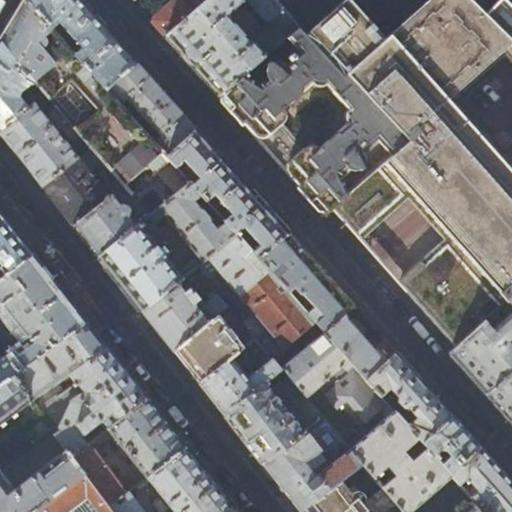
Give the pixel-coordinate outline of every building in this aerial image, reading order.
[(23,0),(9,24),(0,38),(0,43),(33,82),(44,95),(53,106),(80,138),(90,150),(122,188),(130,197),(135,203),(147,217),(156,209),(188,183),(175,169),(165,158),(105,91),(76,58),(66,46),(24,0),(23,0)] [(24,0),(66,46),(73,39),(84,51),(76,58),(105,91),(135,63),(112,37),(78,0),(24,0)] [(175,0),(151,21),(165,37),(196,9),(188,0),(184,0),(183,2),(181,0),(175,0)] [(206,0),(205,1),(196,9),(165,37),(192,67),(219,97),(243,75),(266,55),(256,45),(254,45),(251,41),(249,43),(247,41),(223,14),(223,11),(227,12),(240,0),(206,0)] [(297,26),(272,0),(244,0),(248,0),(246,4),(265,25),(247,41),(249,43),(251,41),(254,45),(256,45),(266,55),(286,37),(297,26)] [(399,284),(430,318),(456,347),(484,323),(505,303),(511,297),(511,44),(468,0),(272,0),(297,26),(405,142),(390,155),(348,192),(331,207),(340,217),(344,222),(346,222),(348,223),(350,223),(352,224),(354,223),(355,222),(400,182),(448,236),(402,276),(400,279),(400,280),(399,282),(399,284)] [(511,0),(468,0),(511,44),(511,0)] [(261,87),(243,75),(219,97),(246,128),(298,186),(323,214),(331,207),(348,192),(339,175),(346,169),(349,171),(351,172),(354,172),(358,171),(359,171),(361,172),(364,169),(363,167),(364,164),(365,162),(365,159),(363,155),(362,154),(377,140),(390,155),(405,142),(297,26),(286,37),(299,52),(295,56),(292,53),(287,58),(290,61),(284,66),(282,64),(280,63),(278,63),(275,62),(272,63),(270,62),(266,65),(268,66),(267,68),(266,70),(266,73),(267,77),(268,80),(261,87)] [(19,93),(33,82),(0,43),(0,130),(32,105),(34,104),(28,97),(20,102),(17,98),(19,93)] [(161,92),(135,63),(105,91),(165,158),(195,130),(161,92)] [(49,125),(32,105),(0,130),(0,135),(21,162),(41,188),(77,160),(64,144),(70,138),(75,143),(80,138),(53,106),(47,111),(54,121),(49,125)] [(256,199),(195,130),(165,158),(175,169),(182,162),(198,181),(192,187),(200,196),(206,203),(213,196),(230,215),(222,221),(225,224),(234,234),(241,228),(257,246),(250,252),(258,260),(287,234),(256,199)] [(59,210),(72,226),(122,188),(90,150),(77,160),(41,188),(59,210)] [(192,187),(188,183),(156,209),(161,216),(197,260),(201,263),(236,236),(234,234),(225,224),(215,231),(208,222),(208,220),(201,211),(199,211),(192,203),(200,196),(192,187)] [(122,204),(130,197),(122,188),(72,226),(85,242),(97,257),(147,217),(135,203),(127,209),(122,208),(122,204)] [(161,216),(156,209),(147,217),(97,257),(115,280),(140,312),(175,284),(199,265),(201,263),(197,260),(194,263),(193,262),(181,271),(182,273),(178,276),(157,251),(161,247),(152,235),(158,230),(152,224),(161,216)] [(11,231),(0,216),(0,278),(30,254),(11,231)] [(324,275),(287,234),(258,260),(267,271),(317,326),(324,334),(353,307),(324,275)] [(236,236),(201,263),(199,265),(210,279),(218,272),(270,333),(257,344),(274,364),(287,352),(317,326),(267,271),(259,277),(242,257),(249,251),(236,236)] [(55,286),(30,254),(0,278),(0,311),(25,342),(5,357),(17,373),(86,325),(55,286)] [(175,284),(140,312),(155,330),(173,352),(216,316),(226,308),(216,295),(204,304),(191,288),(184,294),(175,284)] [(511,297),(505,303),(511,311),(511,312),(491,331),(484,323),(456,347),(449,354),(511,424),(511,297)] [(395,354),(353,307),(324,334),(365,380),(395,354)] [(242,348),(216,316),(173,352),(186,369),(197,384),(242,348)] [(98,339),(86,325),(17,373),(12,376),(30,400),(31,402),(68,377),(73,383),(76,381),(77,382),(77,384),(79,387),(80,388),(81,389),(83,391),(85,392),(73,401),(58,428),(60,431),(54,435),(65,450),(71,458),(86,446),(80,438),(98,424),(104,432),(145,399),(127,375),(98,339)] [(365,380),(324,334),(317,326),(287,352),(292,358),(280,370),(305,400),(319,387),(355,431),(374,415),(377,419),(382,414),(386,418),(393,411),(380,397),(365,380)] [(280,370),(274,364),(257,344),(253,339),(242,348),(197,384),(213,403),(222,415),(280,370)] [(451,417),(395,354),(365,380),(380,397),(390,389),(398,398),(397,400),(397,402),(403,409),(406,409),(408,408),(416,418),(407,426),(422,443),(451,417)] [(0,384),(12,376),(17,373),(5,357),(0,359),(0,384)] [(323,421),(305,400),(280,370),(222,415),(233,428),(246,444),(262,464),(323,421)] [(0,422),(30,400),(12,376),(0,384),(0,422)] [(165,423),(145,399),(104,432),(99,436),(103,441),(111,435),(146,478),(184,447),(165,423)] [(393,411),(386,418),(348,450),(361,465),(372,478),(385,466),(393,476),(380,487),(401,511),(407,511),(451,475),(450,474),(422,443),(407,426),(393,411)] [(479,448),(451,417),(422,443),(450,474),(479,448)] [(299,511),(300,511),(304,509),(361,465),(348,450),(323,421),(262,464),(286,495),(299,511)] [(87,445),(86,446),(71,458),(83,474),(109,508),(126,493),(87,445)] [(205,474),(184,447),(146,478),(161,497),(152,505),(157,511),(161,511),(168,506),(172,511),(233,511),(235,511),(205,474)] [(511,511),(511,484),(479,448),(450,474),(451,475),(476,504),(483,511),(511,511)] [(33,511),(83,474),(71,458),(65,450),(15,490),(0,470),(0,511),(12,511),(14,511),(33,511)] [(401,511),(380,487),(372,478),(361,465),(304,509),(306,511),(401,511)] [(111,511),(109,508),(83,474),(33,511),(111,511)] [(142,511),(128,492),(126,493),(109,508),(111,511),(142,511)]
